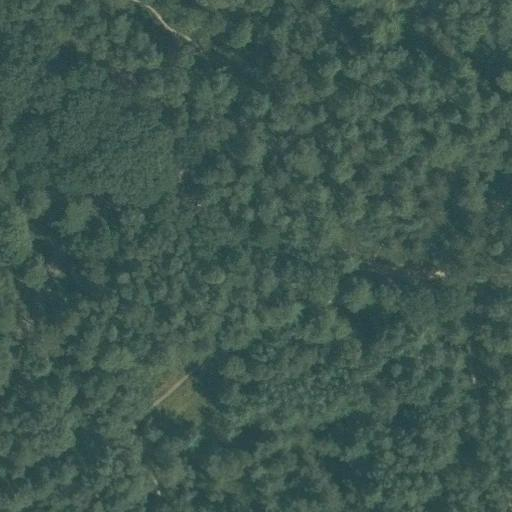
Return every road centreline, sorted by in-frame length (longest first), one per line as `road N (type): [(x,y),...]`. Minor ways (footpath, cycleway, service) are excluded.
road 1 (track): [(105,153),(268,238),(350,264),(511,278)]
road 2 (track): [(0,385),(105,153)]
road 3 (unknown): [(511,510),(466,369),(464,324),(487,279)]
road 4 (track): [(105,153),(0,72)]
